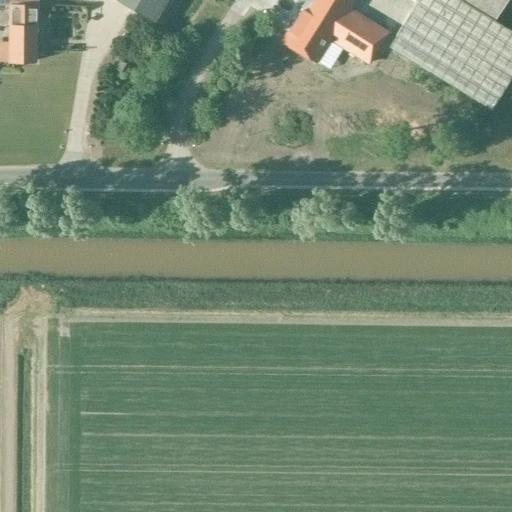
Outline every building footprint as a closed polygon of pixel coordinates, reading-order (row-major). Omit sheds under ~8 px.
[(35,27),(35,5),(35,0),(0,0),(0,5),(7,6),(6,63),(33,63),(33,26),(35,27)] [(115,0),(153,22),(165,0),(115,0)] [(348,10),(353,0),(306,0),(281,43),(315,64),(329,41),(368,65),(387,34),(348,10)] [(353,0),(348,10),(387,34),(387,33),(394,37),(388,48),(491,111),(511,76),(511,31),(459,0),(353,0)] [(463,0),(495,18),(505,0),(463,0)] [(119,74),(124,65),(118,62),(113,71),(119,74)]
